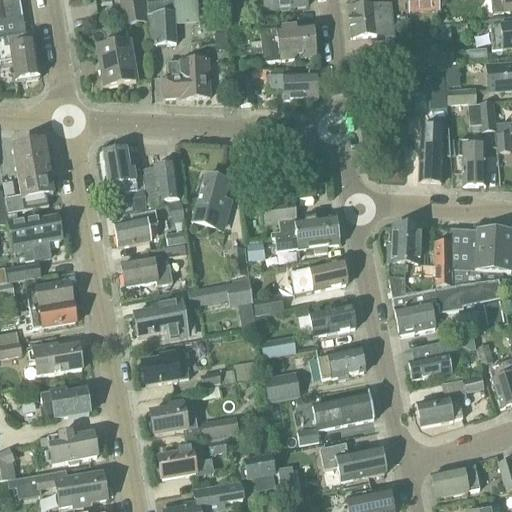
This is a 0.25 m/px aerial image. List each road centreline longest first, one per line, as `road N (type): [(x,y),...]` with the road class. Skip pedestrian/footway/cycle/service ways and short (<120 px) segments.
road 1 (residential): [(133,511),(66,124)]
road 2 (residential): [(66,124),(336,131)]
road 3 (residential): [(403,465),(349,207)]
road 4 (residential): [(511,217),(349,207)]
road 5 (residential): [(336,131),(322,0)]
road 6 (residential): [(66,124),(45,0)]
